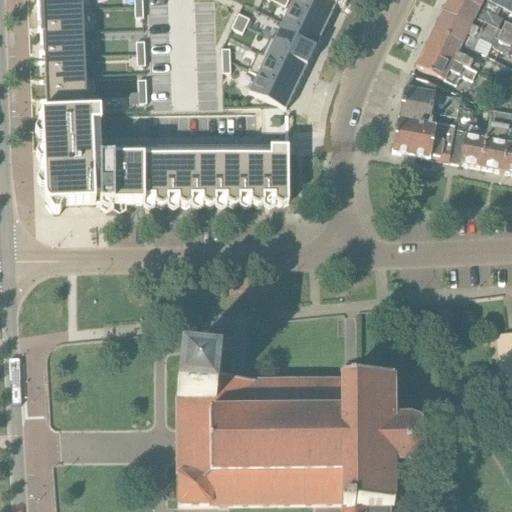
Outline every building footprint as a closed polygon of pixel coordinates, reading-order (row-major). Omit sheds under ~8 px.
[(36,0),(37,12),(83,11),(92,11),(91,0),(36,0)] [(141,0),(133,0),(134,10),(142,9),(141,0)] [(276,0),(274,5),(285,11),(288,3),(281,0),(276,0)] [(294,0),(290,9),(327,26),(335,9),(316,0),(294,0)] [(318,0),(337,9),(338,9),(342,0),(318,0)] [(449,0),(442,16),(493,42),(502,23),(497,20),(454,0),(449,0)] [(511,16),(511,5),(500,0),(454,0),(497,20),(501,11),(511,16)] [(142,9),(134,10),(135,22),(143,21),(142,9)] [(290,9),(282,26),(319,44),(327,26),(290,9)] [(83,11),(37,12),(38,28),(42,28),(43,37),(84,35),(83,11)] [(506,59),(510,50),(493,42),(442,16),(433,35),(475,55),(480,45),(506,59)] [(245,30),(249,23),(238,18),(235,25),(245,30)] [(235,25),(231,32),(242,37),(245,30),(235,25)] [(282,26),(274,43),(310,61),(319,44),(282,26)] [(43,37),(40,37),(40,52),(44,52),(44,61),(85,59),(84,35),(43,37)] [(476,78),(480,69),(475,66),(479,57),(475,55),(433,35),(424,53),(476,78)] [(274,43),(265,61),(302,78),(310,61),(274,43)] [(144,46),(136,46),(136,58),(144,57),(144,46)] [(230,65),(229,53),(221,53),(222,65),(230,65)] [(472,86),(476,78),(424,53),(415,71),(456,91),(459,84),(463,82),(472,86)] [(144,57),(136,58),(137,70),(145,69),(144,57)] [(44,61),(45,80),(85,78),(85,59),(44,61)] [(265,61),(257,78),(294,96),(302,78),(265,61)] [(222,65),(222,77),(230,77),(230,65),(222,65)] [(85,78),(45,80),(45,99),(86,97),(85,78)] [(285,114),(294,96),(257,78),(248,96),(285,114)] [(456,123),(459,112),(460,104),(435,99),(434,98),(434,92),(411,80),(404,93),(398,124),(428,130),(430,125),(432,118),(456,123)] [(145,84),(137,84),(138,96),(146,96),(145,84)] [(146,96),(138,96),(138,108),(146,108),(146,96)] [(86,97),(45,99),(46,118),(87,116),(86,97)] [(449,166),(480,172),(487,132),(471,129),(473,115),(459,112),(456,123),(449,166)] [(480,172),(501,176),(510,123),(511,118),(490,115),(487,132),(480,172)] [(46,118),(42,118),(45,203),(45,204),(46,207),(45,208),(50,216),(52,215),(54,218),(59,218),(63,210),(83,209),(100,209),(100,214),(107,217),(113,214),(120,217),(126,214),(126,208),(155,208),(161,212),(168,208),(179,208),(185,212),(192,208),(203,208),(209,212),(215,208),(227,208),(233,211),(239,208),(251,208),(257,211),(263,208),(275,207),(281,211),(287,207),(288,207),(288,162),(133,163),(114,163),(94,164),(93,160),(92,116),(87,116),(46,118)] [(430,163),(449,166),(456,123),(432,118),(430,125),(429,132),(436,134),(430,163)] [(511,123),(510,123),(501,176),(511,177),(511,123)] [(392,156),(430,163),(436,134),(429,132),(430,125),(428,130),(398,124),(392,156)] [(511,336),(495,339),(496,347),(505,420),(511,419),(511,336)] [(178,466),(178,507),(178,511),(229,511),(313,509),(341,509),(341,511),(390,511),(391,510),(394,510),(393,490),(393,475),(403,475),(403,469),(415,469),(418,468),(420,466),(426,460),(430,451),(430,442),(426,433),(419,426),(410,422),(395,423),(394,385),(392,385),(392,383),(361,383),(362,371),(357,371),(344,370),(342,370),(342,385),(255,385),(242,384),(229,383),(219,381),(220,366),(180,362),(176,402),(177,401),(177,432),(178,466)]
